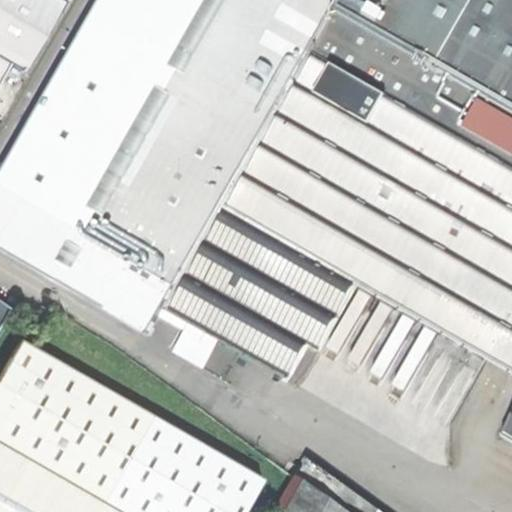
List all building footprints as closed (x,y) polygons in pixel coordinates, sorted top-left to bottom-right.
[(0,0),(0,57),(21,70),(61,0),(0,0)] [(0,251),(149,337),(161,317),(341,0),(103,0),(0,181),(0,251)] [(511,0),(341,0),(161,317),(171,324),(176,317),(189,324),(174,352),(191,362),(206,334),(288,379),(307,345),(318,351),(356,285),(511,373),(511,412),(500,434),(511,441),(511,0)] [(0,325),(8,311),(0,305),(0,325)] [(241,511),(260,480),(18,339),(0,370),(0,511),(241,511)] [(326,511),(295,493),(283,511),(326,511)]
